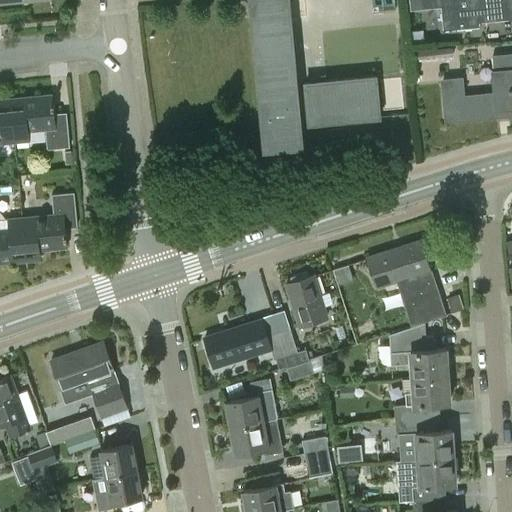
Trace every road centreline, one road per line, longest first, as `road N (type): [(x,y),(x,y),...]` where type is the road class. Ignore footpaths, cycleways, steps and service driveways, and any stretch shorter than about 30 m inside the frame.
road 1 (tertiary): [(153,274),(479,171)]
road 2 (residential): [(503,511),(479,171)]
road 3 (residential): [(199,511),(153,274)]
road 4 (residential): [(153,274),(114,52)]
road 5 (tertiary): [(0,328),(153,274)]
